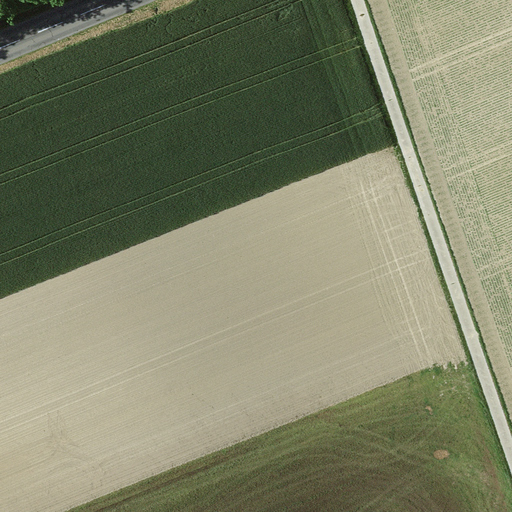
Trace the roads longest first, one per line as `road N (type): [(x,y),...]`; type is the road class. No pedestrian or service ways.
road 1 (track): [(371,0),(511,431)]
road 2 (secondary): [(122,0),(0,49)]
